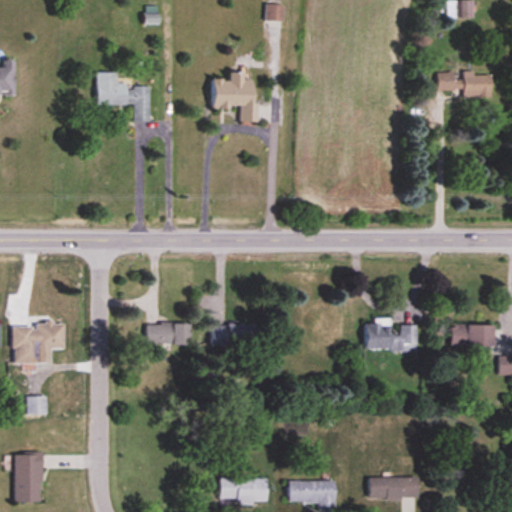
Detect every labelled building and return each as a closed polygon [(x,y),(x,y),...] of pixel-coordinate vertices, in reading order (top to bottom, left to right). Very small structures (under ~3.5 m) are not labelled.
[(282,0),(270,0),(270,3),(264,3),(264,21),(282,21),(282,0)] [(471,19),(471,1),(455,1),(455,19),(471,19)] [(0,95),(13,95),(13,60),(1,60),(1,63),(0,63),(0,95)] [(435,74),(436,92),(461,91),(461,99),(490,98),(489,72),(435,74)] [(149,86),(115,86),(115,73),(95,73),(95,105),(132,105),(132,122),(148,122),(149,86)] [(254,124),(254,81),(243,82),(243,73),(228,73),(228,80),(211,81),(211,109),(238,109),(238,124),(254,124)] [(145,324),(145,345),(189,345),(189,324),(145,324)] [(210,346),(256,346),(256,324),(210,324),(210,346)] [(363,324),(363,350),(415,350),(415,326),(394,326),(394,324),(363,324)] [(12,365),(50,364),(50,350),(64,350),(63,325),(11,326),(12,365)] [(492,325),(449,325),(449,353),(492,353),(492,325)] [(14,455),(14,503),(40,503),(40,455),(14,455)] [(265,477),(218,477),(218,501),(265,501),(265,477)] [(367,477),(367,499),(417,499),(417,477),(367,477)] [(287,480),(287,503),(333,503),(333,480),(287,480)]
